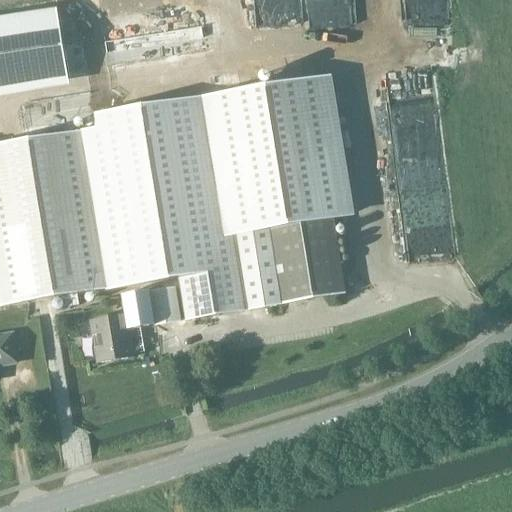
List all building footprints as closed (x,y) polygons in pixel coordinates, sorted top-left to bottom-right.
[(57,11),(0,20),(0,97),(69,86),(57,11)] [(333,220),(341,219),(319,79),(287,84),(95,116),(96,130),(74,133),(81,177),(100,291),(100,292),(148,284),(179,279),(186,321),(244,312),(250,311),(281,306),(345,295),(333,220)] [(81,177),(74,133),(0,145),(0,283),(4,307),(61,298),(63,308),(78,306),(77,295),(100,291),(81,177)] [(133,359),(128,327),(152,323),(152,327),(179,322),(174,288),(122,297),(125,317),(90,322),(97,364),(133,359)] [(0,365),(16,363),(12,336),(0,337),(0,365)]
